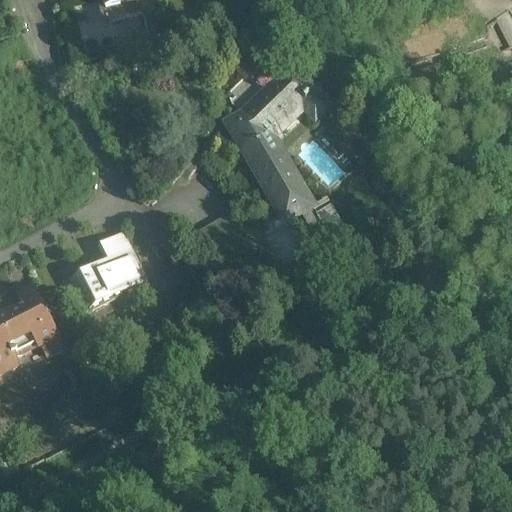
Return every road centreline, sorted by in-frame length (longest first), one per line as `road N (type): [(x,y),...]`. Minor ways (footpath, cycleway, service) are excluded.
road 1 (track): [(6,511),(437,290)]
road 2 (residential): [(0,260),(93,211),(113,182),(57,62),(40,0)]
road 3 (track): [(437,290),(511,391)]
